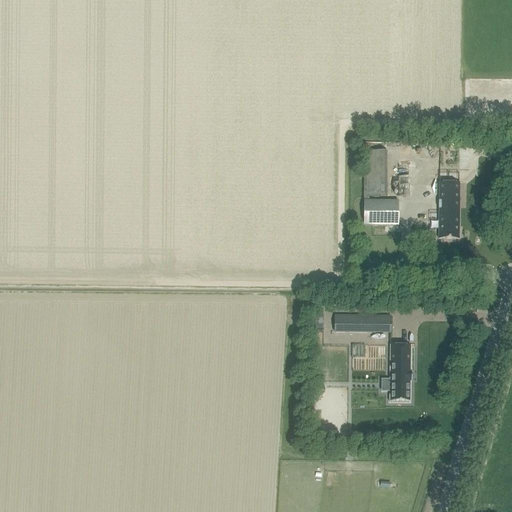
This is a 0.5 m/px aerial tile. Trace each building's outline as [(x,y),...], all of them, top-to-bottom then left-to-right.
[(363,151),(363,196),(386,196),(386,151),(363,151)] [(409,197),(409,177),(398,177),(398,197),(409,197)] [(458,240),(459,184),(439,184),(438,240),(458,240)] [(398,227),(398,202),(363,201),(363,227),(398,227)] [(390,333),(390,317),(334,316),(334,332),(390,333)] [(409,372),(410,347),(390,347),(389,381),(381,380),(381,392),(389,392),(389,403),(409,403),(409,383),(411,383),(411,372),(409,372)] [(346,372),(357,373),(358,352),(347,351),(346,372)]
